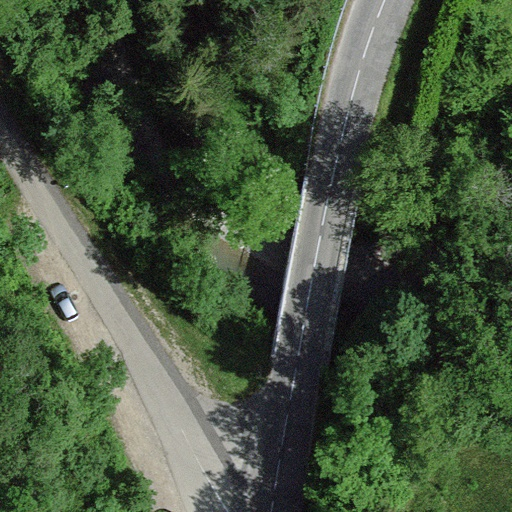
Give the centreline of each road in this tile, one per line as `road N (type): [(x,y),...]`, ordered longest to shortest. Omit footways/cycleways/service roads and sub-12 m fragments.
road 1 (secondary): [(272,511),(337,174),(365,53),(387,0)]
road 2 (residential): [(225,511),(0,150)]
